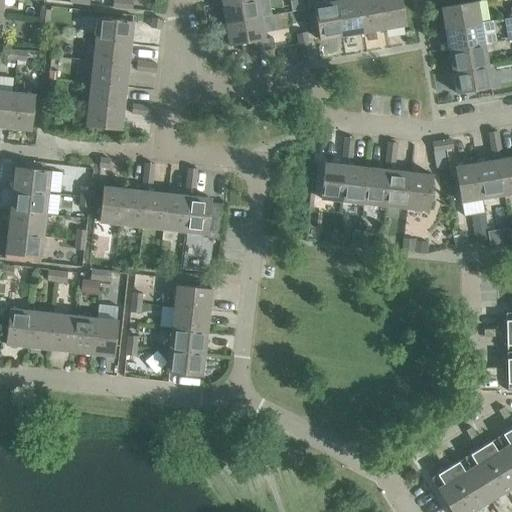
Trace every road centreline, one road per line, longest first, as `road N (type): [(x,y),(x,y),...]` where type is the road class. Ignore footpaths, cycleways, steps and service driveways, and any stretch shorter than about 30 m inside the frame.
road 1 (residential): [(174,93),(167,152),(261,162),(233,397)]
road 2 (residential): [(174,93),(303,75),(334,121),(351,125),(440,133),(511,121)]
road 3 (residential): [(233,397),(0,376)]
road 4 (residential): [(471,311),(476,384),(464,416),(387,477)]
road 5 (residential): [(387,477),(233,397)]
